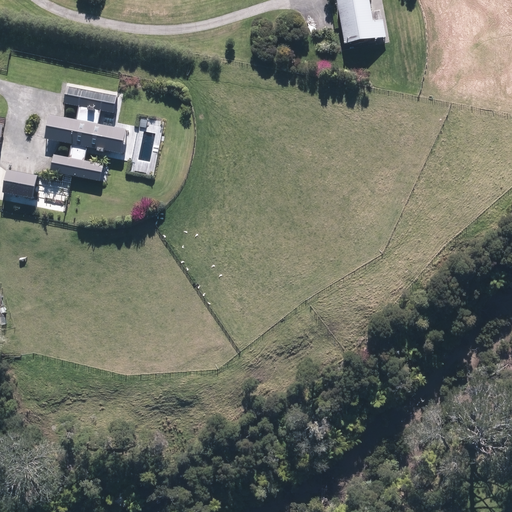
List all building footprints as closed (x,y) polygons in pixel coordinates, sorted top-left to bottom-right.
[(333,5),(341,48),(384,41),(381,23),(370,25),(365,0),(358,0),(353,1),(352,0),(344,0),(345,2),(333,5)] [(122,96),(69,86),(66,103),(82,106),(80,119),(54,114),(49,139),(76,144),(73,157),(58,154),(55,171),(106,181),(109,163),(90,160),(92,146),(129,153),(133,129),(103,123),(105,110),(119,113),(122,96)] [(45,175),(14,169),(10,192),(41,197),(45,175)] [(296,298),(287,301),(293,317),(302,313),(296,298)] [(290,327),(286,319),(274,324),(278,333),(290,327)]
